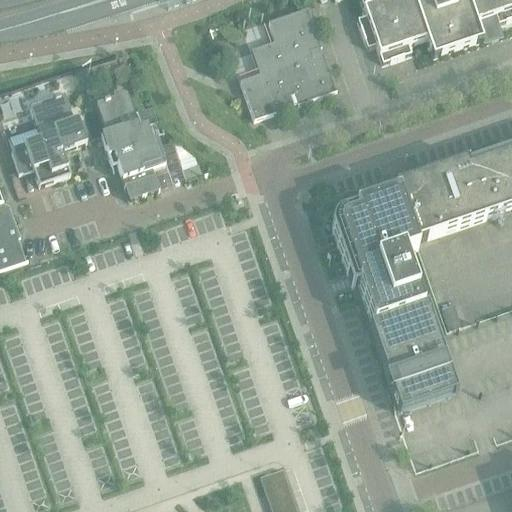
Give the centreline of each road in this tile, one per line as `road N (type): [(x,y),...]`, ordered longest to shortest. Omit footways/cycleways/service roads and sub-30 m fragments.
road 1 (unclassified): [(381,497),(269,178)]
road 2 (unclassified): [(511,70),(264,160),(269,178)]
road 3 (unclassified): [(269,178),(309,174),(511,102)]
road 4 (unclassified): [(40,227),(99,209),(128,220),(269,178)]
road 5 (unclassified): [(381,497),(511,455)]
